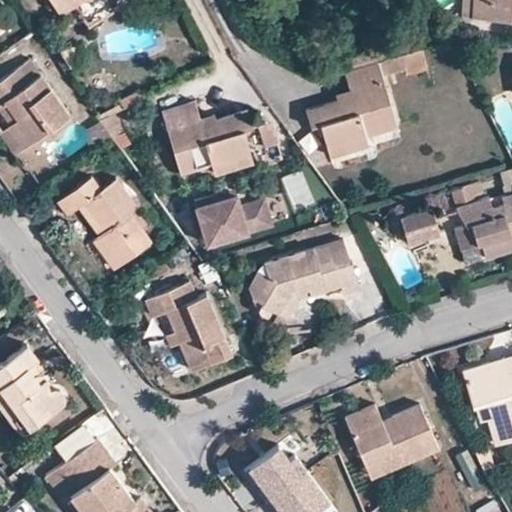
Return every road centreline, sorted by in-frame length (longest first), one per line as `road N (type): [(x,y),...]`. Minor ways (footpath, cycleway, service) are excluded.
road 1 (residential): [(511,301),(406,331),(156,438)]
road 2 (residential): [(0,222),(156,438)]
road 3 (unknown): [(207,0),(266,118)]
